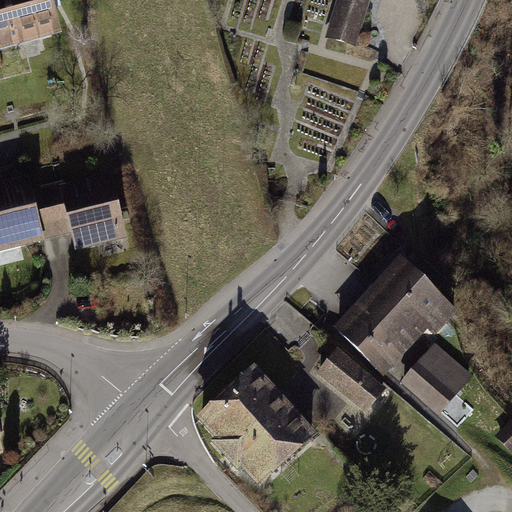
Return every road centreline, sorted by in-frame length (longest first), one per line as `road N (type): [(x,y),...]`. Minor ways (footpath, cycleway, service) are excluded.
road 1 (tertiary): [(468,0),(406,124),(335,227),(150,410)]
road 2 (residential): [(0,338),(77,358),(150,410)]
road 3 (unclassified): [(150,410),(250,511)]
road 4 (tertiary): [(150,410),(50,511)]
